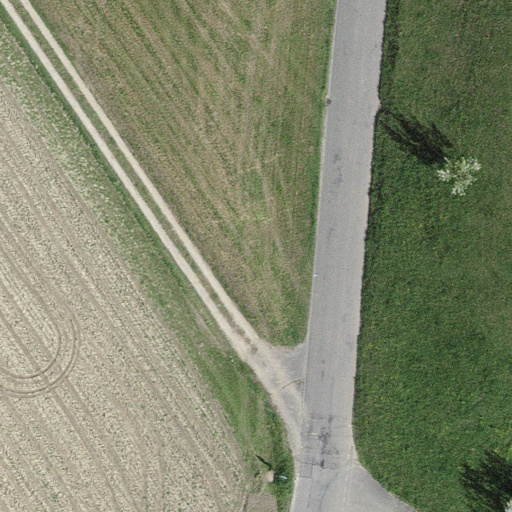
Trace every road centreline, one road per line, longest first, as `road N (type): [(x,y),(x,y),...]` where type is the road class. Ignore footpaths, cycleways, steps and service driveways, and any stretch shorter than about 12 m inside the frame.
road 1 (track): [(11,0),(321,444)]
road 2 (tertiary): [(362,0),(314,511)]
